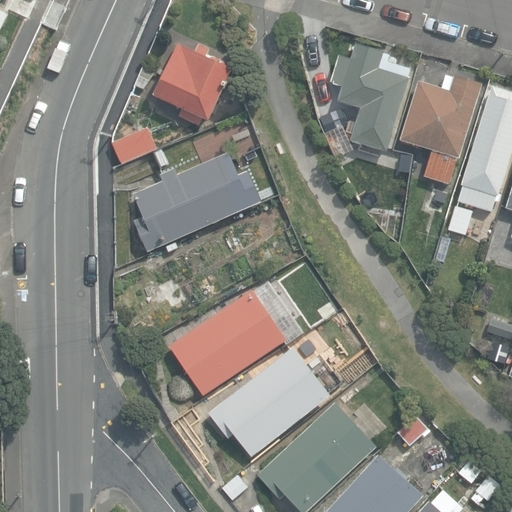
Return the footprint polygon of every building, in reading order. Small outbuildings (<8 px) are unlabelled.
[(0,0),(0,23),(5,27),(14,11),(0,3),(0,0)] [(54,27),(64,7),(48,0),(33,0),(27,14),(54,27)] [(329,132),(346,166),(362,158),(356,140),(389,150),(412,78),(409,77),(412,68),(388,61),(390,53),(357,42),(352,59),(340,55),(332,81),(344,85),(339,100),(362,107),(357,124),(350,122),(329,132)] [(183,114),(201,123),(204,117),(210,120),(234,68),(208,56),(212,48),(200,43),(196,50),(179,43),(155,94),(185,108),(183,114)] [(426,176),(450,183),(458,156),(461,157),(482,82),(456,75),(456,76),(447,74),(443,88),(419,81),(403,140),(434,149),(426,176)] [(456,296),(473,301),(500,213),(493,211),(497,196),(499,197),(511,155),(511,91),(492,85),(461,185),(464,186),(459,202),(472,206),(471,211),(456,206),(449,230),(474,238),(456,296)] [(218,123),(226,143),(259,130),(250,110),(218,123)] [(114,142),(123,161),(157,146),(149,127),(114,142)] [(389,176),(408,179),(412,156),(394,153),(389,176)] [(135,222),(148,253),(247,209),(246,206),(252,203),(236,168),(229,171),(222,156),(182,174),(179,169),(162,176),(165,182),(135,195),(145,217),(135,222)] [(428,207),(443,212),(450,191),(435,186),(428,207)] [(394,238),(400,233),(394,224),(388,228),(394,238)] [(463,257),(469,237),(443,229),(436,248),(463,257)] [(171,344),(205,395),(290,339),(256,288),(171,344)] [(511,340),(511,338),(511,324),(490,318),(486,332),(511,340)] [(237,434),(254,456),(332,396),(294,347),(210,411),(231,439),(237,434)] [(288,494),(304,511),(306,511),(379,446),(338,400),(258,473),(282,499),(288,494)] [(400,433),(412,446),(430,429),(418,416),(400,433)] [(326,511),(408,511),(425,494),(380,453),(326,511)] [(472,482),(481,471),(469,461),(460,473),(472,482)] [(232,501),(249,487),(238,473),(221,487),(232,501)] [(488,502),(501,484),(487,474),(474,492),(488,502)] [(419,511),(444,511),(431,500),(419,511)]
